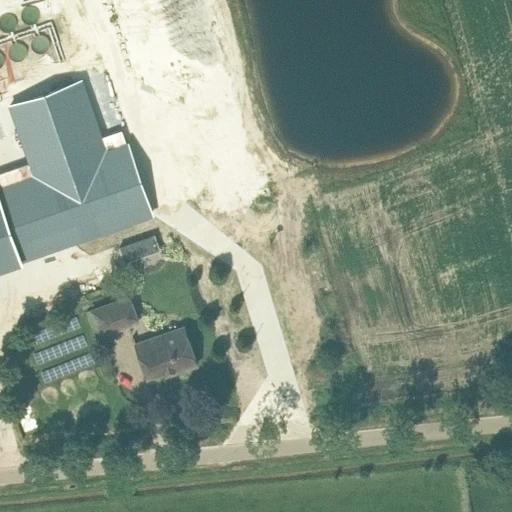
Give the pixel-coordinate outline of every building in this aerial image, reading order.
[(0,266),(151,214),(126,142),(105,149),(81,80),(9,106),(33,174),(0,185),(0,266)] [(131,242),(120,245),(125,260),(136,256),(131,242)] [(49,284),(45,271),(26,278),(31,290),(49,284)] [(105,304),(114,329),(138,321),(130,296),(105,304)] [(175,371),(197,364),(184,326),(135,343),(146,376),(174,367),(175,371)]
